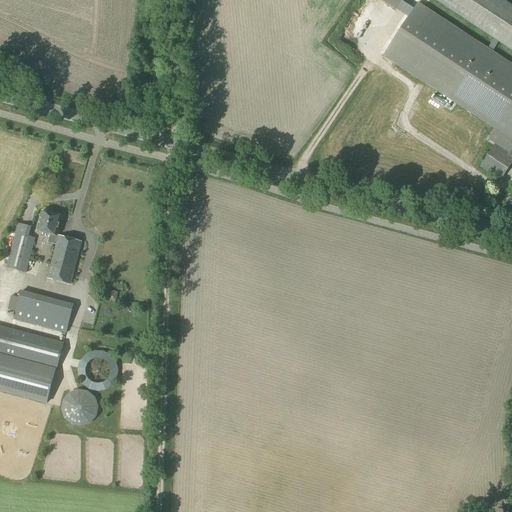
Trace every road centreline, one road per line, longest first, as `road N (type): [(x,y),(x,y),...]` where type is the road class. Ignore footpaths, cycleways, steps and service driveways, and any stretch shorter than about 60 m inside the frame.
road 1 (secondary): [(511,238),(0,98)]
road 2 (track): [(162,511),(172,162)]
